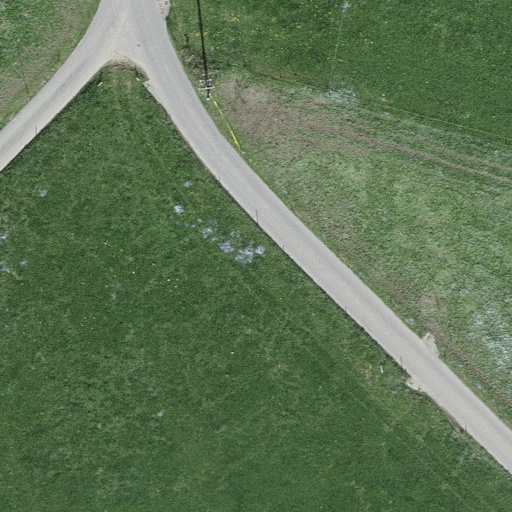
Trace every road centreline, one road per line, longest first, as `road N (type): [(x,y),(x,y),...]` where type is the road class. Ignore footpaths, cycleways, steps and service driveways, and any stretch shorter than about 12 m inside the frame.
road 1 (unclassified): [(511,458),(254,194),(205,137),(127,13)]
road 2 (unclassified): [(0,147),(127,13)]
